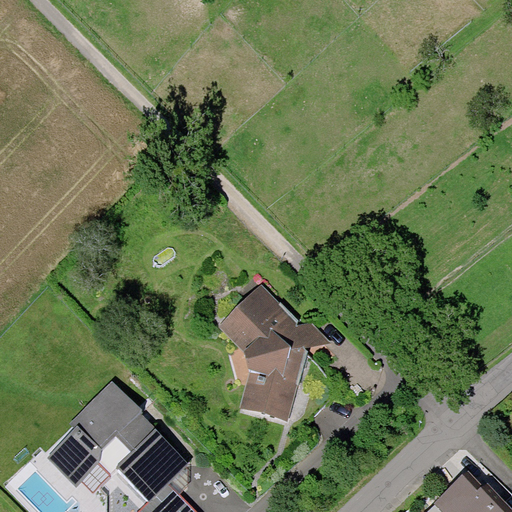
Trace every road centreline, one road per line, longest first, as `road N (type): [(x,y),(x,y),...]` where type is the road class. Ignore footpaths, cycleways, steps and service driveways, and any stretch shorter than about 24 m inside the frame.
road 1 (track): [(463,424),(36,0)]
road 2 (residential): [(367,511),(463,424)]
